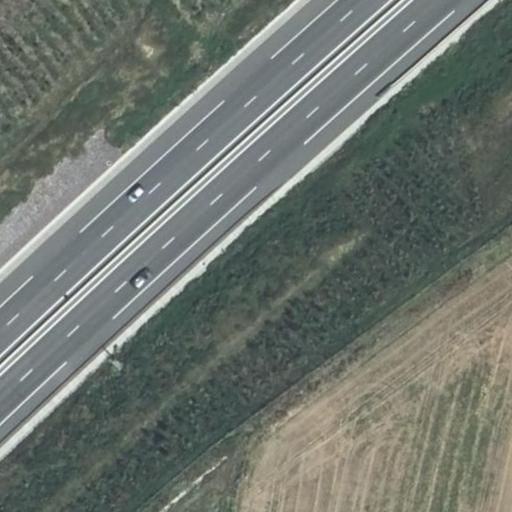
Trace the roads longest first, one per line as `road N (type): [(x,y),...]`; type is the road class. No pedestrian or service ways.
road 1 (motorway): [(0,392),(431,0)]
road 2 (motorway): [(355,0),(0,324)]
